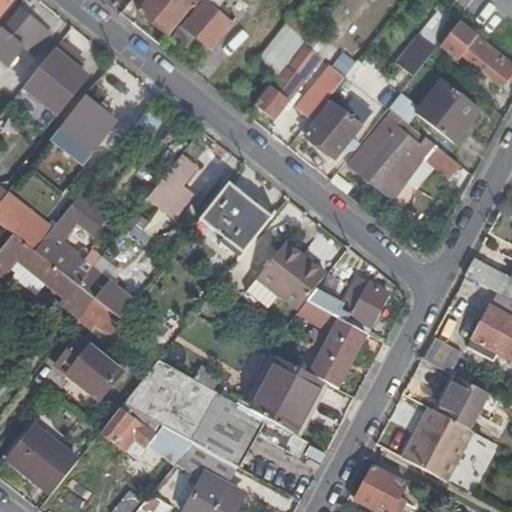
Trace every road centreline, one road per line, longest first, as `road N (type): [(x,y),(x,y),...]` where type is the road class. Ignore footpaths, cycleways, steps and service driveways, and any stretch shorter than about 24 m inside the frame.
road 1 (residential): [(435,290),(73,0)]
road 2 (residential): [(316,511),(435,290)]
road 3 (residential): [(511,150),(435,290)]
